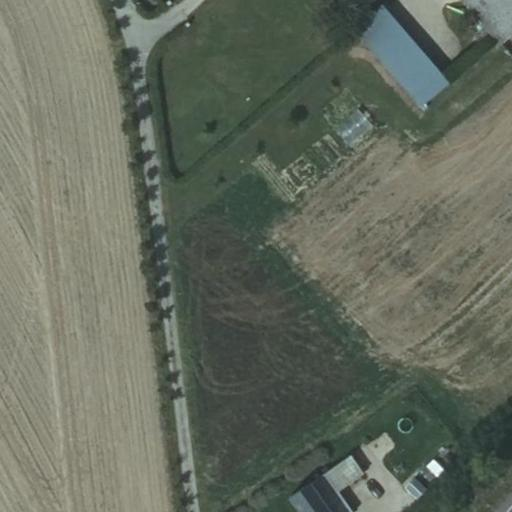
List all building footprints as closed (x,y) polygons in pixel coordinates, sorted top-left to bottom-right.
[(381,0),(372,0),(351,20),(423,99),(449,76),(381,0)] [(511,0),(469,0),(498,34),(511,21),(511,0)] [(325,477),(364,449),(357,438),(318,467),(325,477)] [(370,456),(364,449),(325,477),(341,500),(358,488),(348,474),(370,456)] [(294,482),(316,511),(342,511),(348,508),(341,500),(325,477),(318,467),(294,482)] [(363,496),(358,488),(341,500),(348,508),(363,496)]
